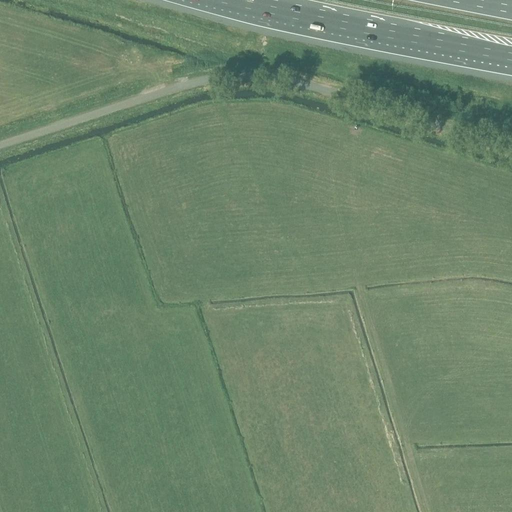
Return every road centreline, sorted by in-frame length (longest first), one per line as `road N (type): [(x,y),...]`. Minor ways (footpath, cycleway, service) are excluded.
road 1 (unclassified): [(0,145),(189,84),(259,77),(511,149)]
road 2 (motorway): [(237,0),(511,55)]
